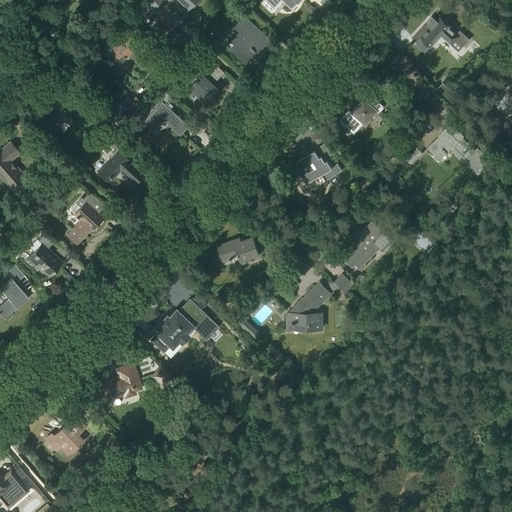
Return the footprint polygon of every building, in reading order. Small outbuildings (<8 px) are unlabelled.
[(144,0),(155,10),(164,0),(163,0),(144,0)] [(196,0),(177,0),(188,9),(196,0)] [(237,9),(242,3),(239,0),(234,0),(231,3),(237,9)] [(285,0),(294,7),(300,0),(267,0),(277,9),(280,5),(279,4),(283,0),(285,0)] [(461,33),(458,36),(448,26),(449,24),(439,16),(436,20),(434,18),(428,24),(430,26),(420,37),(422,39),(416,45),(424,52),(441,34),(452,44),(456,40),(462,46),(469,39),(461,33)] [(247,23),(241,18),(231,29),(237,35),(231,42),(239,49),(237,52),(247,62),(256,52),(254,50),(259,45),(259,46),(266,38),(248,22),(247,23)] [(133,59),(141,50),(137,47),(138,46),(123,30),(104,49),(120,64),(129,55),(133,59)] [(215,81),(224,72),(213,62),(201,74),(201,73),(189,86),(188,88),(196,96),(198,94),(208,104),(220,91),(211,82),(213,80),(215,81)] [(39,65),(26,75),(35,86),(48,76),(39,65)] [(175,79),(182,68),(178,65),(170,75),(175,79)] [(451,107),(460,97),(442,81),(433,90),(451,107)] [(64,89),(59,84),(56,87),(55,86),(41,102),(46,107),(43,111),(44,111),(55,121),(59,124),(65,118),(61,114),(63,111),(63,112),(65,110),(63,108),(66,105),(72,110),(71,110),(72,111),(77,105),(76,105),(62,92),(64,89)] [(384,106),(370,93),(367,96),(367,97),(365,100),(364,99),(352,112),(349,109),(339,120),(354,134),(364,123),(365,124),(377,111),(378,113),(384,106)] [(131,111),(140,101),(135,97),(126,107),(131,111)] [(188,125),(161,101),(142,122),(153,132),(154,131),(153,130),(161,122),(158,120),(162,115),(175,127),(174,129),(180,134),(188,125)] [(13,128),(20,123),(14,113),(7,118),(13,128)] [(459,135),(456,131),(458,130),(451,123),(439,136),(440,137),(429,148),(440,160),(441,159),(439,157),(444,151),(446,154),(452,148),(466,162),(468,159),(479,169),(489,159),(477,148),(475,150),(460,135),(461,134),(461,133),(459,135)] [(119,150),(127,142),(115,130),(109,136),(113,139),(111,142),(119,150)] [(0,175),(10,187),(25,174),(12,160),(20,152),(10,140),(0,148),(0,175)] [(308,153),(306,149),(305,150),(306,151),(303,154),(305,157),(294,164),(307,184),(319,177),(318,176),(321,175),(325,181),(342,171),(324,143),(308,153)] [(409,167),(423,153),(414,144),(400,157),(409,167)] [(127,162),(123,158),(124,157),(117,151),(111,158),(111,159),(99,172),(98,171),(97,172),(105,179),(106,179),(105,178),(108,175),(112,179),(119,171),(134,185),(144,173),(129,159),(127,162)] [(78,169),(83,173),(86,169),(81,165),(78,169)] [(375,174),(372,177),(376,182),(380,179),(375,174)] [(92,200),(87,195),(83,198),(81,196),(76,202),(71,208),(71,210),(74,213),(79,218),(79,221),(67,234),(77,243),(85,235),(84,234),(89,228),(91,230),(103,217),(88,203),(92,200)] [(392,242),(372,221),(372,222),(360,234),(358,232),(354,236),(356,238),(355,240),(358,243),(351,250),(351,249),(351,250),(353,252),(350,255),(348,253),(344,257),(343,257),(353,267),(356,264),(360,268),(383,245),(386,248),(392,242)] [(62,261),(47,248),(53,241),(45,233),(39,240),(41,242),(27,258),(28,258),(30,256),(36,263),(35,265),(48,277),(48,276),(46,275),(60,260),(62,262),(62,261)] [(259,255),(253,237),(235,243),(234,240),(218,245),(223,261),(230,258),(230,259),(233,258),(233,257),(238,255),(240,261),(259,255)] [(268,260),(271,268),(278,266),(275,258),(268,260)] [(18,280),(24,276),(14,264),(8,268),(18,280)] [(345,293),(354,285),(343,273),(334,282),(345,293)] [(17,308),(29,298),(12,278),(1,288),(9,299),(0,306),(0,313),(4,318),(17,307),(17,308)] [(288,313),(288,325),(288,329),(322,329),(322,313),(316,313),(316,310),(333,294),(319,281),(288,313)] [(342,299),(346,295),(339,288),(335,292),(342,299)] [(215,329),(210,323),(212,321),(200,310),(191,300),(189,299),(178,311),(176,309),(168,317),(166,315),(165,316),(160,321),(160,322),(162,324),(155,331),(157,333),(150,339),(163,352),(170,345),(172,347),(178,340),(181,342),(188,334),(186,332),(192,326),(206,339),(215,329)] [(254,327),(248,334),(254,339),(260,332),(254,327)] [(141,386),(133,363),(116,369),(119,377),(114,379),(113,377),(113,378),(96,384),(101,401),(112,398),(111,395),(123,391),(125,397),(136,394),(134,388),(141,386)] [(164,387),(172,377),(160,367),(152,376),(164,387)] [(281,370),(275,376),(281,382),(287,375),(281,370)] [(86,427),(78,418),(74,422),(72,419),(54,436),(51,433),(46,437),(57,449),(61,446),(69,454),(83,440),(78,434),(86,427)] [(21,467),(16,471),(23,479),(27,475),(21,467)] [(0,500),(1,500),(8,494),(14,501),(27,490),(11,471),(4,477),(0,472),(0,500)] [(137,511),(121,499),(110,511),(137,511)] [(55,511),(47,502),(35,511),(55,511)]
